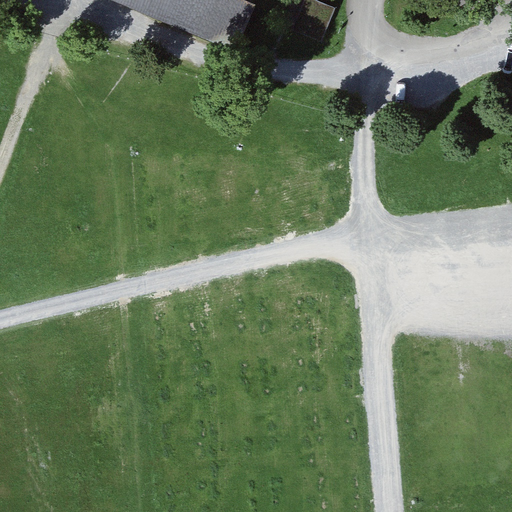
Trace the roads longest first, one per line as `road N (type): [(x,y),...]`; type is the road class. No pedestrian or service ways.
road 1 (track): [(72,0),(229,62),(314,73),(368,68),(363,153),(392,511)]
road 2 (track): [(0,323),(369,233)]
road 3 (track): [(69,0),(0,161)]
road 4 (track): [(373,280),(511,268)]
